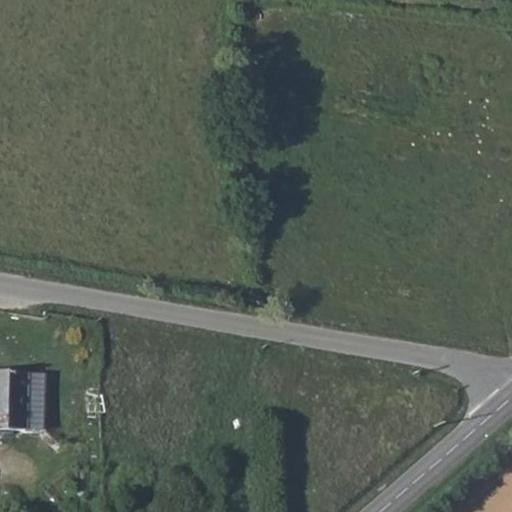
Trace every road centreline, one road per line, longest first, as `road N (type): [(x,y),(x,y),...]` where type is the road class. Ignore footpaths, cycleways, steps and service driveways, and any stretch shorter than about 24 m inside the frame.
road 1 (unclassified): [(511,394),(474,370),(404,352),(0,284)]
road 2 (secondary): [(376,511),(511,395)]
